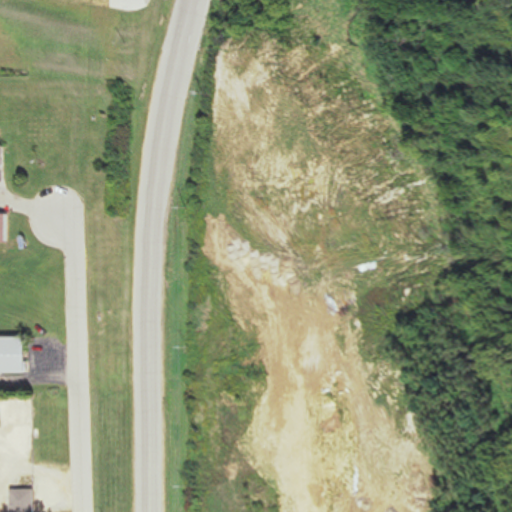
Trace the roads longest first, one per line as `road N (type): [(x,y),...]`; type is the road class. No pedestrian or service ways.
road 1 (secondary): [(155,511),(155,194),(200,0)]
road 2 (residential): [(84,511),(81,247),(62,218)]
